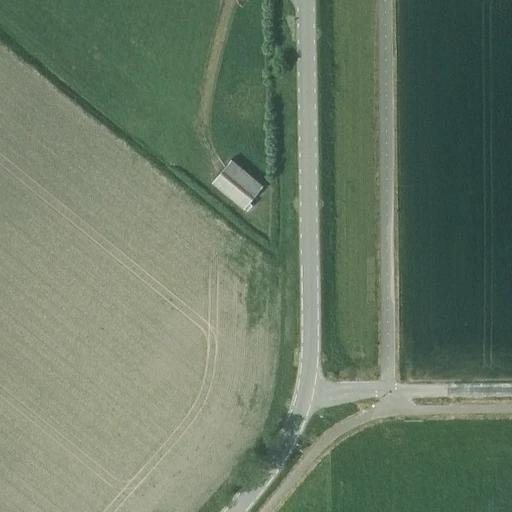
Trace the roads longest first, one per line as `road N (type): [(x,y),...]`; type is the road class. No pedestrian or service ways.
road 1 (tertiary): [(233,511),(289,437),(305,392),(306,0)]
road 2 (track): [(305,392),(511,389)]
